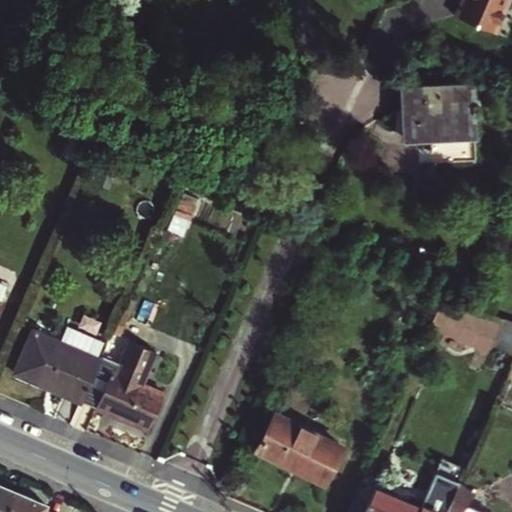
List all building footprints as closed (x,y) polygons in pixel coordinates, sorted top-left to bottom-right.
[(509,0),(462,0),(455,17),(495,34),(509,0)] [(473,81),(403,84),(405,135),(476,132),(475,112),(479,112),(478,102),(474,103),(473,81)] [(90,137),(68,127),(60,145),(83,154),(90,137)] [(477,303),(444,289),(432,317),(491,343),(504,314),(477,303)] [(81,398),(97,360),(30,333),(12,375),(47,388),(48,384),(81,398)] [(81,398),(79,402),(145,429),(161,392),(141,383),(153,353),(126,341),(117,363),(98,355),(97,360),(81,398)] [(324,483),(342,448),(276,414),(258,449),(324,483)] [(415,508),(419,510),(417,511),(445,511),(463,471),(440,461),(426,494),(423,500),(419,498),(418,502),(415,508)] [(0,481),(0,511),(7,511),(18,489),(0,481)] [(417,511),(419,510),(415,508),(418,502),(375,483),(366,505),(353,499),(347,511),(417,511)] [(47,502),(18,489),(7,511),(56,511),(45,507),(47,502)]
